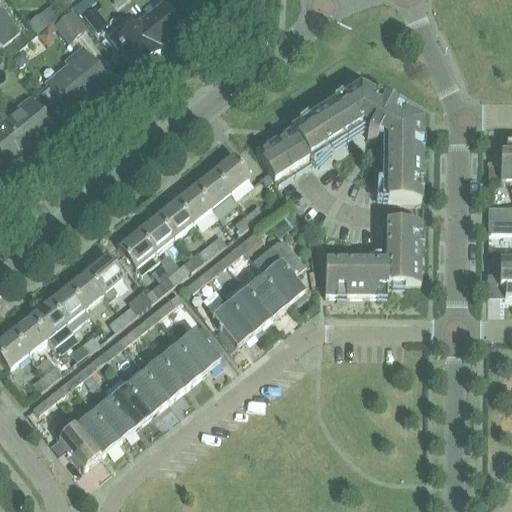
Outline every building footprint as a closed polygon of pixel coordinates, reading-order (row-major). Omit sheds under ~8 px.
[(157,53),(180,35),(161,11),(115,47),(136,74),(159,56),(157,53)] [(108,30),(94,13),(82,22),(97,40),(108,30)] [(0,14),(0,50),(2,53),(19,39),(0,14)] [(41,17),(27,28),(36,39),(50,28),(41,17)] [(69,50),(85,37),(71,21),(56,33),(69,50)] [(46,89),(54,99),(67,115),(85,100),(89,104),(109,88),(82,54),(66,68),(69,71),(46,89)] [(21,57),(11,64),(18,72),(27,65),(21,57)] [(360,93),(325,116),(307,127),(310,131),(303,136),(300,131),(290,137),(308,166),(370,127),(378,121),(386,108),(360,93)] [(57,139),(52,132),(50,134),(32,110),(10,127),(3,118),(0,120),(0,158),(11,173),(23,164),(19,159),(34,148),(37,153),(42,150),(44,150),(57,139)] [(387,126),(387,137),(386,210),(420,210),(420,198),(415,198),(415,190),(420,190),(421,127),(394,113),(387,126)] [(308,166),(290,137),(272,149),(275,153),(268,158),(265,153),(255,160),(273,188),(308,166)] [(511,188),(511,147),(510,149),(505,149),(505,161),(500,161),(500,164),(498,164),(498,173),(499,173),(499,187),(499,188),(511,188)] [(231,163),(212,178),(230,201),(249,186),(231,163)] [(499,187),(499,173),(498,173),(488,174),(487,188),(499,187)] [(211,216),(230,201),(212,178),(193,193),(211,216)] [(211,216),(193,193),(174,208),(193,231),(211,216)] [(174,246),(193,231),(174,208),(156,223),(174,246)] [(252,229),(263,220),(257,212),(246,221),(252,229)] [(487,227),(511,227),(511,214),(487,214),(487,227)] [(292,233),(298,228),(289,219),(284,223),(292,233)] [(241,238),(252,229),(246,221),(234,230),(241,238)] [(155,261),(174,246),(156,223),(137,238),(155,261)] [(511,227),(487,227),(487,240),(511,239),(511,227)] [(345,303),(363,303),(377,303),(377,299),(385,299),(385,304),(387,304),(387,292),(419,292),(420,250),(414,250),(414,242),(420,241),(420,229),(386,229),(386,249),(386,270),(324,269),(324,303),(336,303),(336,299),(345,299),(345,303)] [(125,247),(117,254),(130,269),(135,276),(143,270),(148,276),(159,267),(155,261),(137,238),(136,239),(132,234),(122,243),(125,247)] [(243,258),(246,262),(264,248),(261,244),(255,237),(238,251),(243,258)] [(219,242),(208,251),(214,258),(225,250),(219,242)] [(203,267),(214,258),(208,251),(197,260),(203,267)] [(226,272),(243,258),(238,251),(221,265),(226,272)] [(305,299),(282,270),(283,265),(276,257),(271,258),(254,272),(263,282),(288,313),(295,308),(298,311),(307,303),(304,300),(305,299)] [(85,279),(104,302),(109,308),(115,303),(115,298),(113,294),(123,286),(105,263),(104,264),(100,258),(89,267),(93,273),(85,279)] [(209,285),(226,272),(221,265),(204,278),(209,285)] [(511,265),(499,266),(498,280),(497,280),(497,290),(498,290),(498,293),(504,293),(504,305),(511,304),(511,265)] [(189,266),(170,281),(177,289),(195,274),(189,266)] [(209,285),(204,278),(186,292),(192,299),(209,285)] [(85,317),(104,302),(85,279),(67,293),(85,317)] [(150,309),(177,289),(170,281),(144,302),(150,309)] [(271,327),(288,313),(263,282),(246,296),(271,327)] [(229,309),(254,340),(271,327),(246,296),(241,289),(224,303),(229,309)] [(88,323),(84,317),(85,317),(67,293),(48,308),(66,332),(70,337),(88,323)] [(169,306),(151,320),(157,327),(174,313),(169,306)] [(66,332),(48,308),(29,323),(47,346),(53,354),(72,339),(70,337),(66,332)] [(237,355),(254,340),(229,309),(211,323),(237,355)] [(131,312),(119,321),(125,329),(137,320),(131,312)] [(140,340),(157,327),(151,320),(134,333),(140,340)] [(125,329),(119,321),(109,330),(115,337),(125,329)] [(29,361),(47,346),(29,323),(10,338),(29,361)] [(140,340),(134,333),(117,346),(123,354),(140,340)] [(176,351),(202,383),(220,368),(193,337),(176,351)] [(29,361),(10,338),(0,346),(0,365),(9,377),(29,361)] [(93,342),(82,351),(88,359),(99,350),(93,342)] [(106,367),(123,354),(117,346),(100,360),(106,367)] [(77,368),(88,359),(82,351),(71,360),(77,368)] [(185,396),(202,383),(176,351),(159,364),(185,396)] [(89,380),(106,367),(100,360),(83,373),(89,380)] [(143,378),(168,409),(185,396),(159,364),(143,378)] [(55,372),(44,381),(50,389),(61,380),(55,372)] [(66,387),(72,394),(89,380),(83,373),(66,387)] [(168,409),(143,378),(126,391),(151,423),(168,409)] [(39,397),(50,389),(44,381),(33,390),(39,397)] [(55,407),(72,394),(66,387),(49,400),(55,407)] [(126,391),(109,405),(134,436),(151,423),(126,391)] [(55,407),(49,400),(45,403),(32,414),(38,421),(51,411),(55,407)] [(117,450),(134,436),(109,405),(92,418),(117,450)] [(92,418),(75,432),(100,463),(117,450),(92,418)] [(83,477),(100,463),(75,432),(58,446),(65,455),(83,477)] [(58,446),(51,452),(57,461),(65,455),(58,446)]
